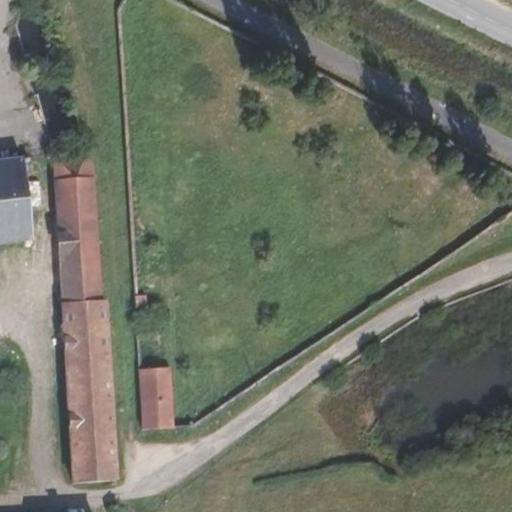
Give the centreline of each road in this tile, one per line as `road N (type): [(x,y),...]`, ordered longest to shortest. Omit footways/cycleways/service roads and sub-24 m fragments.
road 1 (track): [(122,492),(99,0)]
road 2 (track): [(15,116),(30,158),(46,504)]
road 3 (track): [(0,508),(122,492)]
